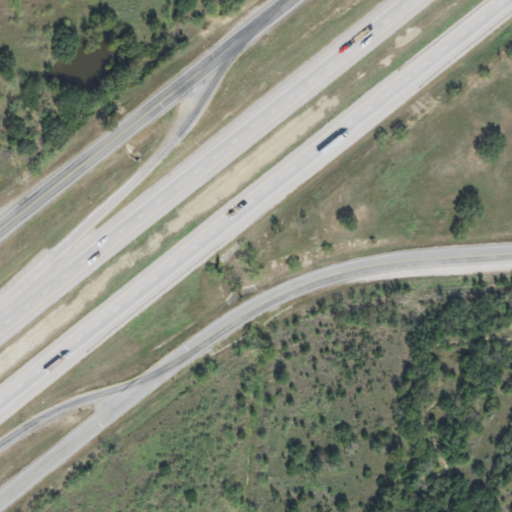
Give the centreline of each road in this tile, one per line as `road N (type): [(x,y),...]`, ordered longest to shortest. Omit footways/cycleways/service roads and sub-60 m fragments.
road 1 (motorway): [(0,401),(504,0)]
road 2 (motorway): [(411,0),(0,327)]
road 3 (tertiary): [(511,250),(327,274),(258,299),(167,361)]
road 4 (motorway): [(234,34),(150,155),(0,301)]
road 5 (tertiary): [(234,34),(0,218)]
road 6 (residential): [(167,361),(0,491)]
road 7 (motorway): [(0,443),(48,412),(167,361)]
